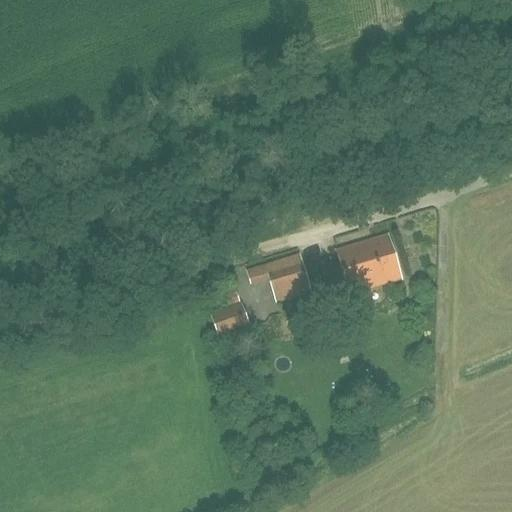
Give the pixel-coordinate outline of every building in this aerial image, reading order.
[(350,296),(401,279),(387,236),(336,252),(350,296)] [(276,303),(311,293),(300,256),(246,273),(250,285),(269,279),(276,303)] [(222,313),(240,306),(234,287),(215,294),(222,313)] [(224,337),(249,328),(242,309),(217,318),(224,337)] [(416,312),(404,317),(414,340),(427,334),(422,324),(421,324),(416,312)]
